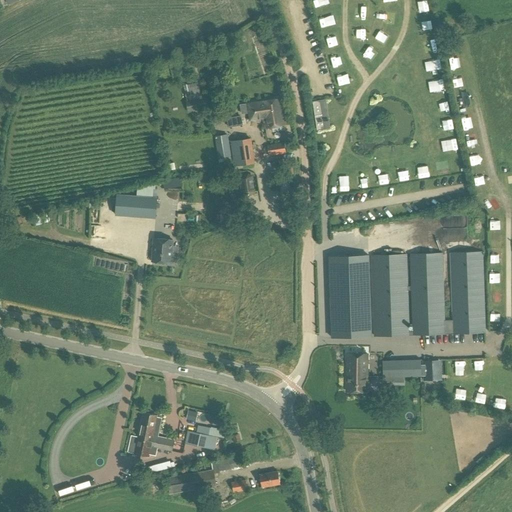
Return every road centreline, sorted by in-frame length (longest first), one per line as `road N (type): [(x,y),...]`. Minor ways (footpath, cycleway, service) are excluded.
road 1 (track): [(307,341),(302,122),(264,0)]
road 2 (secondary): [(272,405),(223,379),(0,330)]
